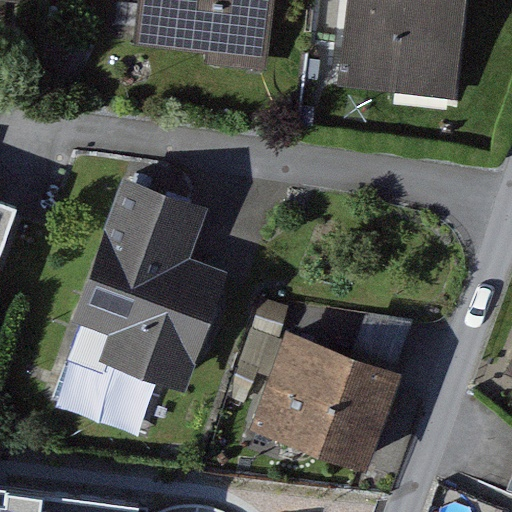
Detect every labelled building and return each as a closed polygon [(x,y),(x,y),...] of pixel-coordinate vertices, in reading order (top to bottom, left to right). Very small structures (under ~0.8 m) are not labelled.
[(141,0),(138,53),(275,64),(280,0),(141,0)] [(466,0),(351,0),(341,84),(455,97),(466,0)] [(216,209),(134,182),(88,325),(126,338),(115,371),(197,397),(235,279),(198,267),(216,209)] [(0,318),(43,205),(0,189),(0,318)] [(418,372),(293,333),(262,435),(386,473),(418,372)]
